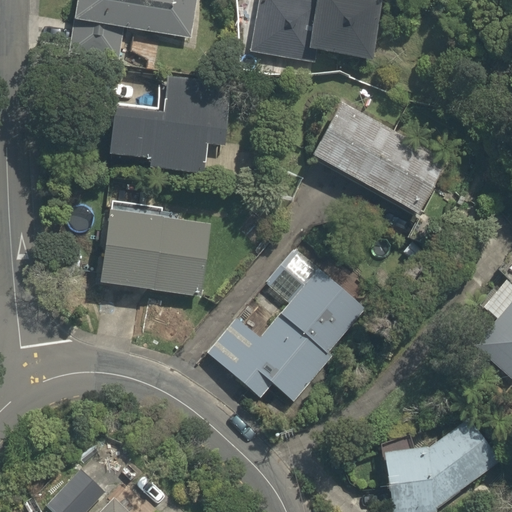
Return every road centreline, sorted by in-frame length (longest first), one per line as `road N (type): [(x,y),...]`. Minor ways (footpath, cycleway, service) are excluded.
road 1 (residential): [(8,0),(0,157),(20,384)]
road 2 (residential): [(20,384),(68,371),(120,373),(185,405),(259,468),(278,511)]
